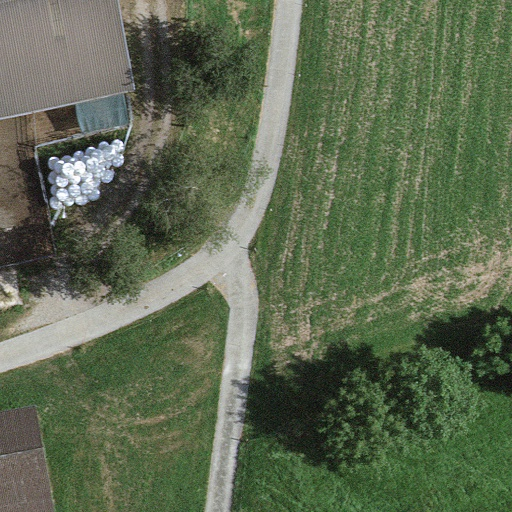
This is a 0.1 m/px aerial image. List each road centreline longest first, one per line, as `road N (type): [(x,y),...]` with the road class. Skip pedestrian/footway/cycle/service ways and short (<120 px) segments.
road 1 (unclassified): [(225,247),(243,327),(222,511)]
road 2 (unclassified): [(287,0),(264,170),(225,247)]
road 3 (unclassified): [(0,353),(141,302),(225,247)]
